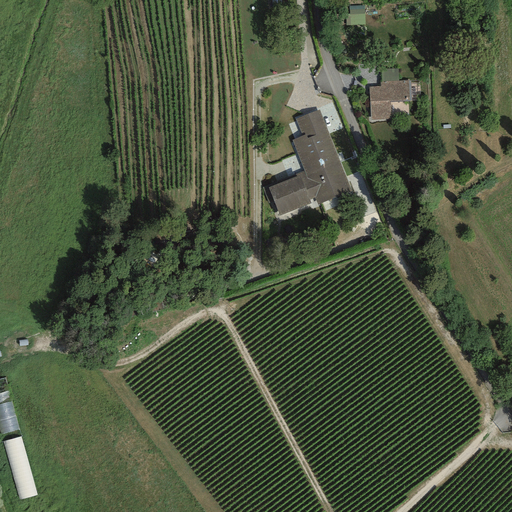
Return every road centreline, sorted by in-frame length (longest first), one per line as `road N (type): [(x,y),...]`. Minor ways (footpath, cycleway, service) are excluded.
road 1 (unclassified): [(315,0),(333,78),(397,235),(511,419)]
road 2 (track): [(329,511),(224,315),(204,312),(118,365)]
road 3 (track): [(508,415),(400,511)]
